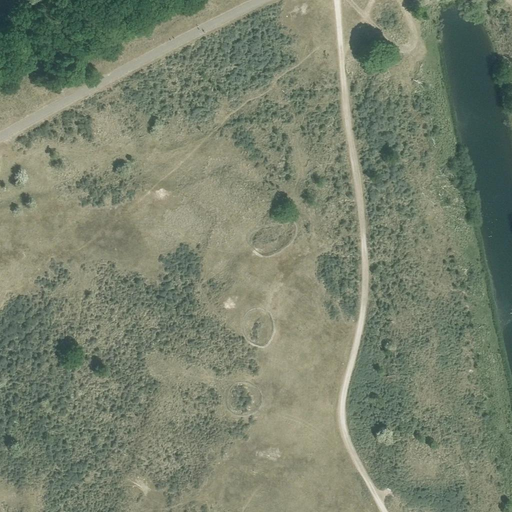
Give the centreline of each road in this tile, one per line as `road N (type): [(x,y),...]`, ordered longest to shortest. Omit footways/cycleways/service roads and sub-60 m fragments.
road 1 (track): [(336,0),(364,272),(342,420),(385,511)]
road 2 (track): [(261,0),(0,136)]
